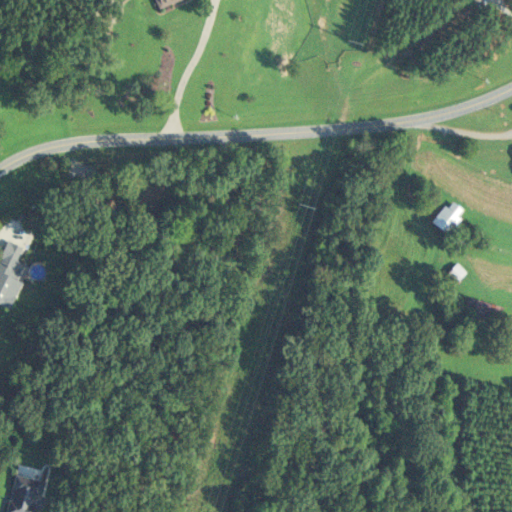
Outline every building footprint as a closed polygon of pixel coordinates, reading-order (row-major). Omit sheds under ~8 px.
[(463,211),(449,198),(429,221),(444,233),(463,211)] [(0,303),(9,307),(19,280),(17,279),(23,263),(16,261),(21,246),(3,239),(0,248),(0,303)] [(465,271),(456,262),(446,272),(455,281),(465,271)] [(498,319),(498,301),(463,301),(463,319),(498,319)] [(4,511),(32,511),(39,480),(12,475),(4,511)]
